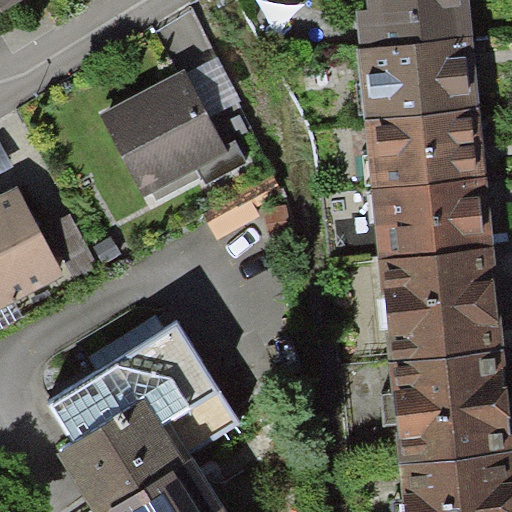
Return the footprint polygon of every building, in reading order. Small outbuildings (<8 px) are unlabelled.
[(0,0),(0,12),(19,0),(0,0)] [(511,511),(511,417),(510,395),(499,293),(491,209),(485,139),(478,70),(471,0),(369,0),(370,11),(359,12),(407,511),(511,511)] [(218,59),(187,76),(210,118),(241,100),(218,59)] [(183,70),(101,114),(145,195),(155,190),(159,198),(202,174),(207,182),(243,162),(234,146),(227,150),(210,118),(187,76),(183,70)] [(0,142),(0,174),(14,167),(0,142)] [(0,310),(52,284),(66,276),(41,230),(18,186),(0,195),(0,310)] [(71,214),(41,230),(66,276),(52,284),(55,291),(94,270),(90,263),(96,259),(71,214)] [(111,236),(94,246),(105,264),(122,253),(111,236)] [(231,511),(196,454),(242,426),(180,325),(52,404),(78,446),(62,456),(97,511),(231,511)]
